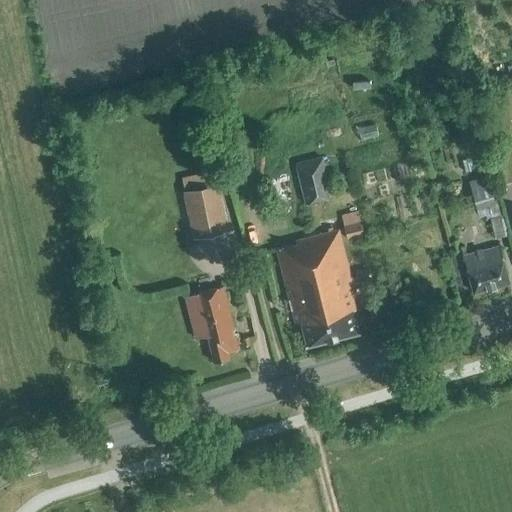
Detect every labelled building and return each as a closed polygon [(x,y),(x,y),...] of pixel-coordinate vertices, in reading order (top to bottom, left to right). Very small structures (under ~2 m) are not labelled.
[(306,204),(333,197),(324,159),(296,165),(306,204)] [(193,239),(229,231),(219,184),(217,184),(214,171),(181,178),(184,191),(182,192),(193,239)] [(493,200),(487,176),(468,181),(478,218),(484,217),(485,220),(501,215),(496,199),(493,200)] [(360,221),(343,225),(346,240),(363,236),(360,221)] [(358,332),(352,310),(355,309),(349,284),(351,283),(338,230),(295,241),(296,244),(276,250),(295,324),(300,323),(306,345),(358,332)] [(473,293),(509,283),(499,246),(463,256),(473,293)] [(371,269),(355,273),(357,283),(373,279),(371,269)] [(224,287),(185,297),(195,338),(206,336),(213,363),(229,359),(227,353),(240,350),(224,287)]
